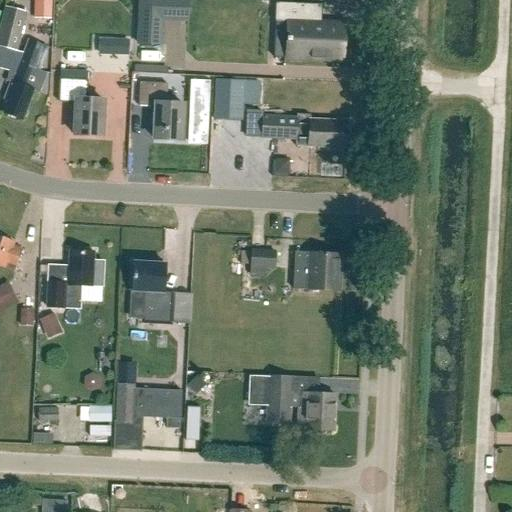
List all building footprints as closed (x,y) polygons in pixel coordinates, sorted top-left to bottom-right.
[(52,0),(34,0),(34,19),(51,20),(52,0)] [(273,57),(273,59),(341,62),(342,31),(326,30),(326,23),(321,23),(322,5),(275,3),(274,23),(289,24),(288,39),(286,39),(286,43),(288,43),(287,58),(273,57)] [(0,47),(15,51),(25,13),(3,7),(0,20),(0,47)] [(139,17),(137,44),(156,45),(157,17),(139,17)] [(3,113),(23,120),(33,91),(39,94),(47,74),(40,71),(48,49),(29,42),(13,84),(11,83),(5,100),(8,101),(3,113)] [(115,42),(114,55),(127,55),(128,42),(115,42)] [(160,80),(160,65),(131,66),(131,81),(160,80)] [(102,137),(105,101),(87,100),(88,81),(60,80),(59,103),(76,104),(74,136),(102,137)] [(215,80),(214,120),(241,122),(243,81),(215,80)] [(209,82),(190,81),(187,133),(203,134),(203,120),(207,120),(209,82)] [(182,141),(184,105),(167,104),(168,85),(140,84),(139,107),(156,108),(154,140),(182,141)] [(246,138),(261,139),(262,117),(261,117),(262,113),(247,112),(246,138)] [(310,121),(311,116),(297,116),(297,119),(262,117),(261,139),(296,141),(296,147),(346,149),(347,123),(310,121)] [(0,267),(14,273),(22,251),(13,247),(14,243),(0,238),(0,267)] [(45,262),(44,244),(34,245),(35,263),(45,262)] [(274,269),(275,252),(250,250),(248,276),(263,277),(263,269),(274,269)] [(70,252),(69,285),(49,283),(47,307),(81,309),(82,286),(103,287),(104,263),(94,263),(95,254),(70,252)] [(340,292),(342,255),(295,253),(293,290),(340,292)] [(229,263),(229,277),(242,278),(243,264),(229,263)] [(133,293),(131,320),(145,320),(145,323),(171,324),(172,294),(165,294),(166,265),(134,264),(133,293)] [(3,287),(0,288),(0,311),(12,305),(3,287)] [(20,313),(20,325),(31,325),(31,313),(20,313)] [(38,320),(46,340),(61,333),(53,314),(38,320)] [(197,376),(187,385),(196,395),(206,386),(197,376)] [(300,409),(299,430),(307,430),(307,431),(334,432),(336,395),(295,394),(296,379),(270,378),(249,377),(248,401),(269,402),(268,421),(290,422),(290,408),(300,409)] [(131,425),(133,385),(116,385),(114,424),(131,425)] [(178,419),(179,419),(180,391),(140,389),(139,418),(165,419),(165,427),(178,427),(178,419)] [(109,423),(110,407),(87,407),(87,423),(109,423)] [(186,407),(184,441),(197,441),(199,408),(186,407)] [(37,422),(56,422),(56,409),(37,409),(37,422)] [(109,427),(88,426),(88,436),(109,437),(109,427)] [(41,500),(40,511),(65,511),(66,501),(41,500)]
